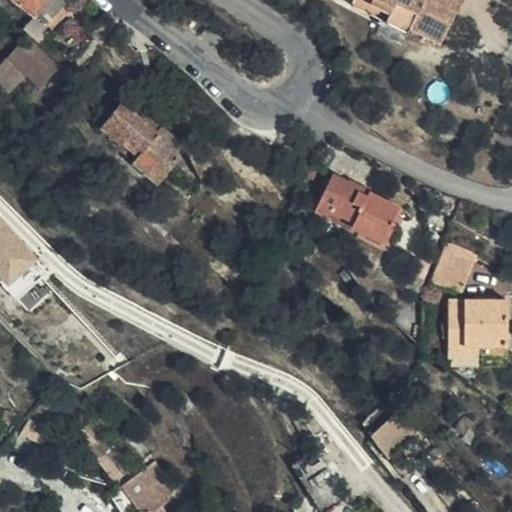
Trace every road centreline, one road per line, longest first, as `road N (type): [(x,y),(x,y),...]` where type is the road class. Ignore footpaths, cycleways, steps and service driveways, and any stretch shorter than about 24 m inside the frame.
road 1 (residential): [(296,95),(472,194),(511,200)]
road 2 (tertiary): [(125,0),(246,102),(279,105),(296,95)]
road 3 (tertiary): [(296,95),(307,73),(304,57),(229,0)]
